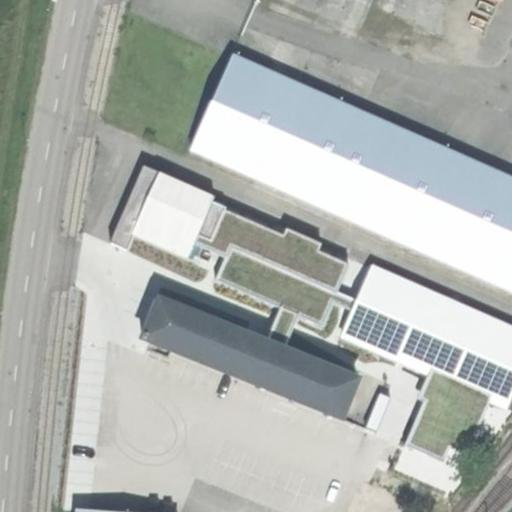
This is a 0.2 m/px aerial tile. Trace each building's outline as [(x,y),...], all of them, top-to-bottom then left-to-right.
[(320,200),(360,109),(233,54),(193,145),(320,200)] [(479,271),(511,197),(511,175),(360,109),(320,200),(479,271)] [(128,165),(108,211),(142,225),(136,239),(189,261),(194,249),(205,254),(225,207),(128,165)] [(511,197),(479,271),(511,286),(511,197)] [(511,324),(373,263),(343,332),(504,403),(511,384),(511,324)] [(259,335),(159,293),(143,331),(339,414),(356,375),(285,345),(287,341),(261,330),(259,335)] [(499,415),(458,396),(442,429),(484,448),(499,415)] [(437,433),(410,421),(395,455),(422,467),(437,433)]
